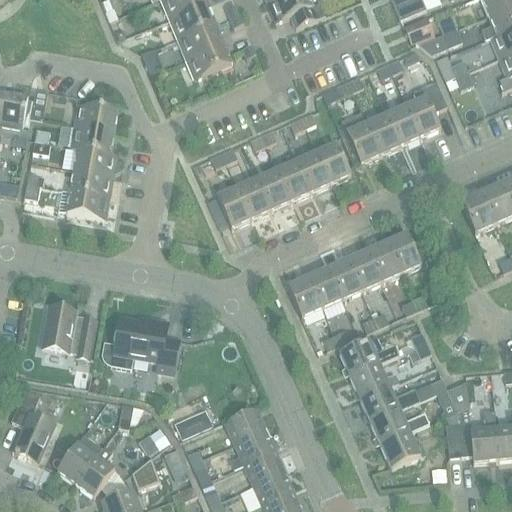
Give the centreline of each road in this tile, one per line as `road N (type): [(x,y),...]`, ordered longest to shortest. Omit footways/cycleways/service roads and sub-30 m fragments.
road 1 (residential): [(228,301),(249,322),(340,511)]
road 2 (residential): [(228,301),(266,258),(426,188)]
road 3 (residential): [(160,134),(145,127),(117,77),(52,63),(0,72)]
road 4 (residential): [(490,336),(426,188)]
road 5 (residential): [(140,276),(160,134)]
road 6 (residential): [(6,252),(140,276)]
road 7 (residential): [(160,134),(283,76)]
